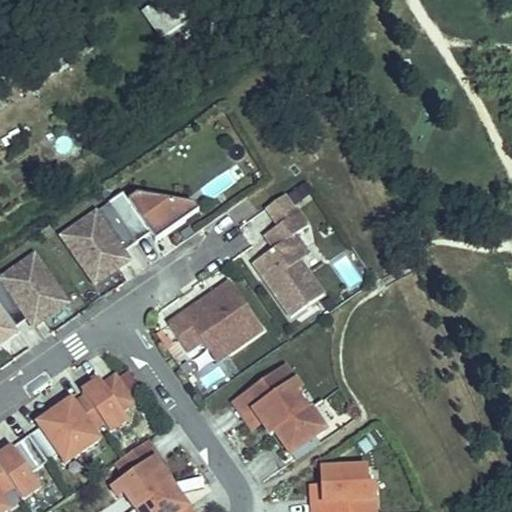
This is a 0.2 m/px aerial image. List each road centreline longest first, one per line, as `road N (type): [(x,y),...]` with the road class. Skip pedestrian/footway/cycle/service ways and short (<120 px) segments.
road 1 (residential): [(240,511),(239,495),(117,315)]
road 2 (residential): [(0,399),(117,315)]
